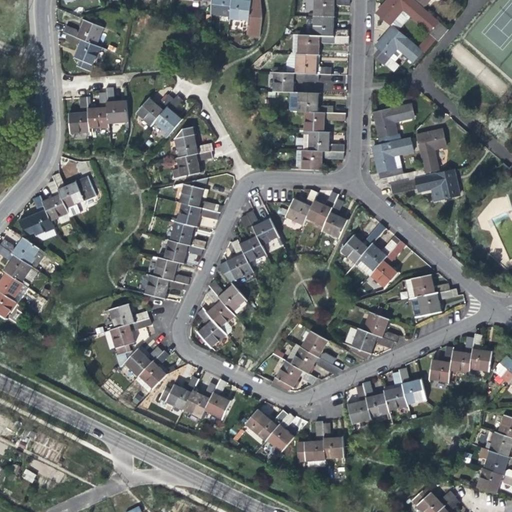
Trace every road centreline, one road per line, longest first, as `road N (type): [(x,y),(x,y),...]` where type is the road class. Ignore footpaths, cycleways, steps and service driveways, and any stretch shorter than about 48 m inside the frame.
road 1 (residential): [(350,174),(260,177),(245,186),(181,322),(190,352),(301,400),(499,311)]
road 2 (residential): [(268,511),(0,380)]
road 3 (residential): [(511,162),(423,82),(476,0)]
road 4 (residential): [(350,174),(499,311)]
road 5 (residential): [(0,214),(49,147),(44,52)]
road 6 (residential): [(359,0),(350,174)]
